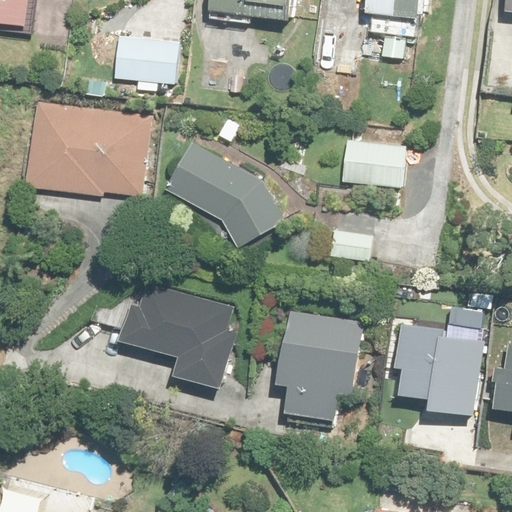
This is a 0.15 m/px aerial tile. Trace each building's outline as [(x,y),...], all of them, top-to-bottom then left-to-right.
[(36,0),(0,0),(0,21),(32,27),(36,0)] [(296,23),(296,0),(215,0),(215,18),(296,23)] [(374,35),(424,38),(426,11),(432,12),(432,0),(371,0),(371,16),(375,16),(374,35)] [(511,0),(509,0),(509,16),(487,15),(484,96),(511,96),(511,0)] [(185,44),(121,38),(117,80),(181,86),(185,44)] [(153,119),(38,102),(26,189),(104,200),(106,191),(142,196),(153,119)] [(408,148),(349,143),(345,186),(404,190),(408,148)] [(196,144),(170,189),(228,223),(244,249),(289,220),(268,183),(196,144)] [(376,237),(334,233),(332,258),(374,261),(376,237)] [(177,378),(225,390),(239,335),(230,333),(236,308),(149,285),(143,309),(133,306),(123,344),(182,359),(177,378)] [(357,400),(369,324),(292,312),(280,387),(293,389),(289,414),(338,421),(342,397),(357,400)] [(401,334),(396,397),(435,400),(434,413),(479,417),(485,341),(445,338),(445,330),(405,327),(404,335),(401,334)] [(511,346),(511,347),(510,370),(500,369),(498,411),(511,412),(511,346)]
